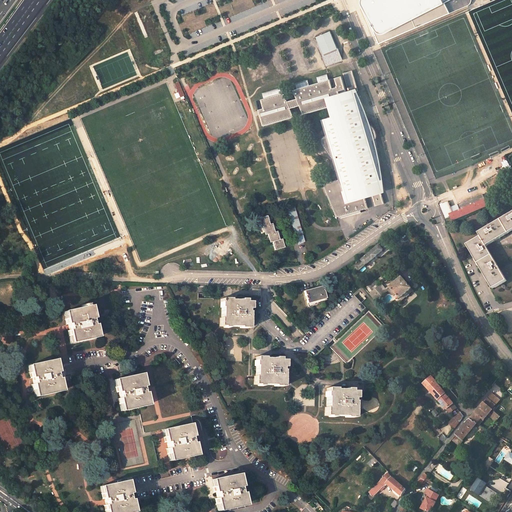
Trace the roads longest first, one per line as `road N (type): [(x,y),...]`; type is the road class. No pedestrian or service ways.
road 1 (residential): [(398,219),(311,275),(173,276)]
road 2 (residential): [(342,0),(420,204)]
road 3 (residential): [(511,362),(485,329),(441,236)]
